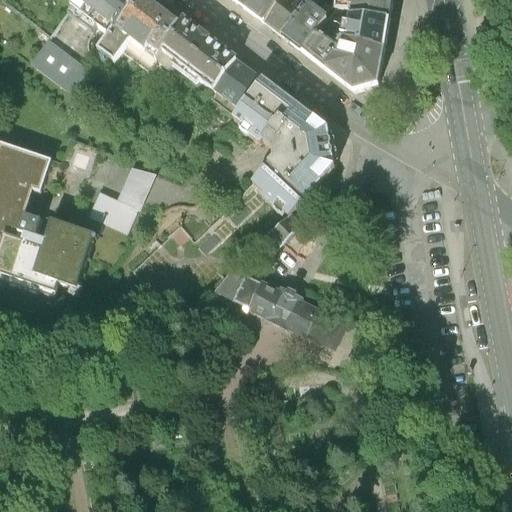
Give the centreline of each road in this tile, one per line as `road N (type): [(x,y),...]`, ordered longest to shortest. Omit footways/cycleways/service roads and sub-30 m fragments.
road 1 (residential): [(379,136),(195,182),(153,202),(106,182)]
road 2 (residential): [(190,0),(379,136)]
road 3 (secondary): [(466,135),(443,0)]
road 4 (secondary): [(501,323),(476,194)]
